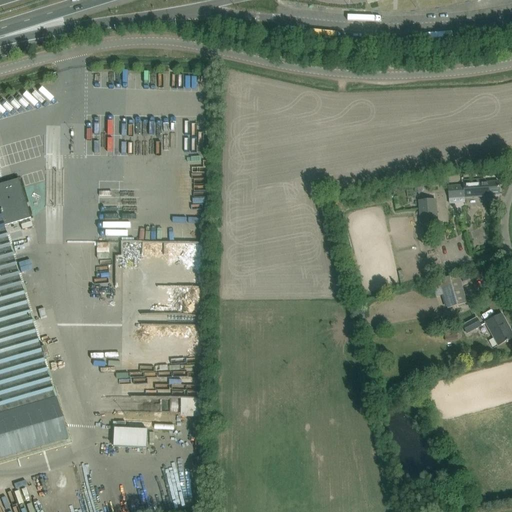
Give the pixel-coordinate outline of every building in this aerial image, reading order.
[(195,166),(195,155),(184,155),(184,166),(195,166)] [(181,185),(195,184),(195,176),(181,177),(181,185)] [(444,187),(443,178),(430,179),(431,188),(444,187)] [(30,218),(21,189),(18,180),(18,179),(0,184),(0,458),(65,439),(3,226),(30,218)] [(465,196),(500,194),(499,182),(486,183),(485,181),(464,183),(464,187),(449,188),(450,199),(465,198),(465,196)] [(422,191),(421,182),(413,183),(415,194),(422,192),(422,191)] [(434,197),(417,201),(424,225),(440,221),(434,197)] [(195,209),(194,216),(206,217),(206,209),(195,209)] [(115,243),(116,233),(103,233),(103,243),(115,243)] [(454,273),(447,251),(432,255),(439,277),(454,273)] [(436,297),(444,295),(448,309),(467,303),(458,274),(432,282),(436,297)] [(484,324),(498,346),(511,338),(505,327),(508,325),(501,314),(484,324)] [(481,327),(477,319),(463,327),(467,335),(481,327)] [(63,365),(65,372),(76,368),(73,362),(63,365)] [(208,407),(209,388),(187,388),(187,406),(208,407)] [(160,390),(160,401),(176,402),(176,395),(168,395),(168,390),(160,390)] [(128,508),(129,511),(137,511),(141,510),(149,508),(149,503),(162,504),(165,503),(165,502),(154,483),(155,486),(150,477),(144,478),(141,480),(142,483),(147,484),(148,489),(148,499),(149,502),(148,501),(145,489),(138,493),(135,493),(135,486),(133,486),(122,489),(126,503),(128,508)] [(176,490),(179,498),(193,493),(190,484),(176,490)]
